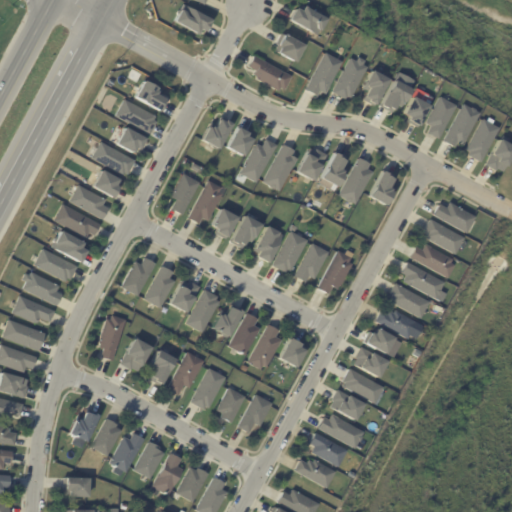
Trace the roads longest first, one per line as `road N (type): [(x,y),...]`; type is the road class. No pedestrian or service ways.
road 1 (residential): [(250,1),(78,315),(51,401),(35,511)]
road 2 (residential): [(70,0),(261,109),(371,134),(511,212)]
road 3 (residential): [(429,165),(237,511)]
road 4 (residential): [(131,219),(337,331)]
road 5 (secondary): [(0,199),(110,0)]
road 6 (residential): [(60,372),(112,390),(259,473)]
